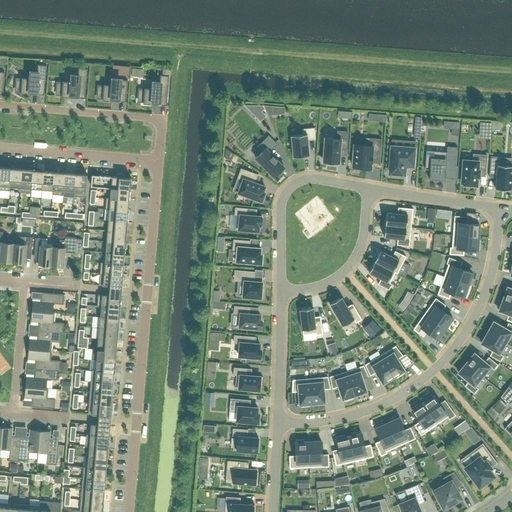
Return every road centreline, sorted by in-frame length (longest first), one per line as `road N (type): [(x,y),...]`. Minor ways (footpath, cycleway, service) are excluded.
road 1 (residential): [(128,511),(157,161)]
road 2 (residential): [(501,210),(494,271),(475,321),(446,358),(373,409),(319,423),(276,422)]
road 3 (residential): [(0,105),(161,119),(157,161)]
road 4 (residential): [(368,188),(317,178),(291,185),(282,205),(281,290)]
road 5 (residential): [(157,161),(0,148)]
road 6 (residential): [(281,290),(344,271),(363,235),(368,188)]
road 7 (residential): [(368,188),(501,210)]
road 8 (residential): [(276,422),(281,290)]
road 9 (residential): [(24,284),(14,411)]
